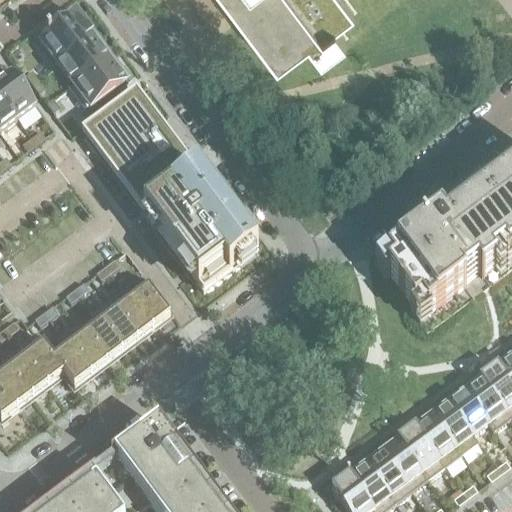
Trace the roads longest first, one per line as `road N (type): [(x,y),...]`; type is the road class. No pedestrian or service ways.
road 1 (tertiary): [(318,259),(118,0)]
road 2 (residential): [(53,142),(210,347)]
road 3 (unclassified): [(318,259),(511,102)]
road 4 (tertiary): [(6,501),(179,374)]
road 5 (residential): [(274,511),(179,374)]
road 6 (tertiary): [(210,347),(318,259)]
